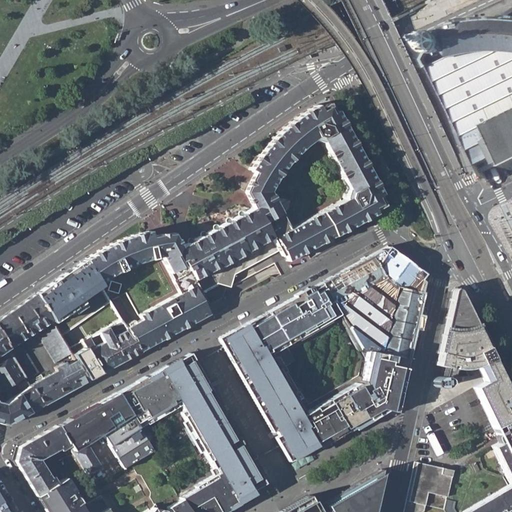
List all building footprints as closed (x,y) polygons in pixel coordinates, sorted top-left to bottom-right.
[(472,24),(464,26),(454,28),(447,30),(445,36),(442,35),(439,34),(436,34),(434,35),(431,38),(429,41),(428,45),(429,49),(431,52),(433,54),(430,62),(432,66),(440,82),(447,97),(454,112),(462,127),(469,143),(475,154),(481,166),(497,158),(501,166),(510,162),(511,166),(511,22),(504,22),(483,23),(472,24)] [(286,123),(276,132),(265,144),(259,151),(251,162),(248,168),(251,170),(247,180),(242,192),(250,206),(253,205),(262,221),(270,236),(277,249),(280,255),(283,253),(287,259),(289,258),(306,249),(332,235),(375,212),(372,207),(380,203),(376,194),(380,192),(335,109),(330,111),(326,103),(317,107),(316,104),(307,109),(286,123)] [(497,158),(481,166),(485,174),(501,166),(497,158)] [(178,245),(174,247),(180,257),(178,258),(181,263),(185,269),(187,268),(193,278),(199,289),(205,291),(220,283),(226,285),(230,286),(231,284),(232,279),(233,273),(277,249),(270,236),(262,221),(253,205),(250,206),(194,237),(178,245)] [(98,248),(82,259),(97,282),(106,276),(112,273),(116,270),(131,263),(147,257),(157,254),(167,271),(178,291),(149,306),(138,312),(140,317),(123,326),(131,339),(139,350),(146,346),(202,316),(209,313),(205,306),(207,305),(199,289),(193,278),(187,268),(185,269),(181,263),(178,258),(180,257),(174,247),(178,245),(171,232),(157,233),(148,234),(148,230),(138,232),(127,236),(113,241),(98,248)] [(338,313),(358,348),(364,349),(369,350),(382,352),(393,354),(405,357),(420,290),(424,273),(416,266),(387,245),(371,253),(337,272),(323,279),(320,281),(332,304),(338,313)] [(82,259),(33,293),(50,320),(50,322),(53,326),(58,335),(106,298),(99,285),(97,282),(86,265),(82,259)] [(107,290),(117,293),(120,284),(118,283),(114,282),(110,281),(107,290)] [(279,445),(287,460),(302,451),(304,454),(320,445),(347,430),(366,419),(387,408),(393,410),(403,367),(405,357),(393,354),(382,352),(369,350),(363,380),(356,383),(356,382),(343,389),(328,397),(301,412),(278,370),(294,362),(284,343),(328,319),(338,313),(332,304),(320,281),(259,314),(249,319),(217,337),(223,347),(279,445)] [(466,366),(475,364),(477,368),(481,375),(482,379),(472,384),(493,425),(503,420),(511,415),(511,399),(498,371),(496,367),(491,356),(487,347),(474,322),(458,289),(456,286),(453,287),(451,289),(443,325),(435,363),(444,365),(442,374),(439,374),(436,375),(434,376),(432,378),(431,380),(432,382),(433,384),(435,385),(438,385),(441,385),(444,385),(446,383),(448,382),(449,378),(453,367),(455,367),(466,366)] [(33,293),(0,316),(0,336),(7,347),(13,343),(50,320),(33,293)] [(101,371),(139,350),(131,339),(125,329),(123,326),(120,320),(107,327),(97,332),(103,341),(94,346),(88,337),(82,340),(86,346),(88,349),(101,371)] [(58,335),(53,326),(38,336),(54,361),(69,352),(67,349),(58,335)] [(85,379),(101,371),(88,349),(86,346),(82,340),(67,349),(69,352),(71,355),(74,360),(85,379)] [(13,343),(7,347),(10,353),(24,376),(25,377),(38,369),(24,346),(21,348),(19,345),(15,347),(13,343)] [(0,351),(0,388),(1,391),(24,376),(10,353),(7,347),(0,351)] [(137,427),(137,428),(146,423),(143,418),(177,400),(179,404),(183,410),(180,412),(188,426),(184,429),(193,445),(198,443),(212,468),(213,467),(216,474),(213,475),(212,474),(211,475),(192,485),(193,488),(178,496),(180,498),(188,511),(219,511),(234,504),(243,498),(241,494),(251,489),(263,482),(251,461),(195,363),(189,352),(159,368),(116,391),(129,414),(137,427)] [(41,403),(85,379),(74,360),(64,365),(63,362),(54,366),(56,370),(29,384),(30,385),(41,403)] [(0,422),(4,424),(29,410),(41,403),(30,385),(18,392),(2,401),(0,400),(0,422)] [(69,417),(55,425),(67,444),(71,450),(72,453),(81,467),(86,474),(100,466),(84,442),(92,437),(100,432),(108,445),(123,468),(151,450),(142,436),(137,428),(137,427),(129,414),(116,391),(85,408),(77,413),(69,417)] [(511,485),(511,415),(503,420),(493,425),(500,440),(491,445),(511,483),(511,485)] [(137,428),(142,436),(151,431),(146,423),(137,428)] [(13,460),(34,494),(55,482),(50,475),(48,477),(36,458),(55,448),(56,450),(67,444),(55,425),(17,445),(13,460)] [(60,472),(64,478),(65,477),(81,467),(72,453),(66,457),(70,463),(69,466),(60,472)] [(451,472),(412,464),(401,511),(421,511),(426,495),(445,499),(451,472)] [(316,511),(306,494),(279,510),(279,511),(370,511),(380,468),(320,502),(324,508),(316,511)] [(34,494),(45,511),(83,511),(78,502),(79,501),(65,477),(64,478),(55,482),(34,494)] [(511,511),(511,485),(511,483),(459,511),(511,511)] [(10,511),(0,495),(0,511),(10,511)] [(188,511),(180,498),(167,505),(168,508),(164,510),(164,509),(163,508),(162,508),(160,508),(159,509),(155,503),(152,505),(146,511),(188,511)]
